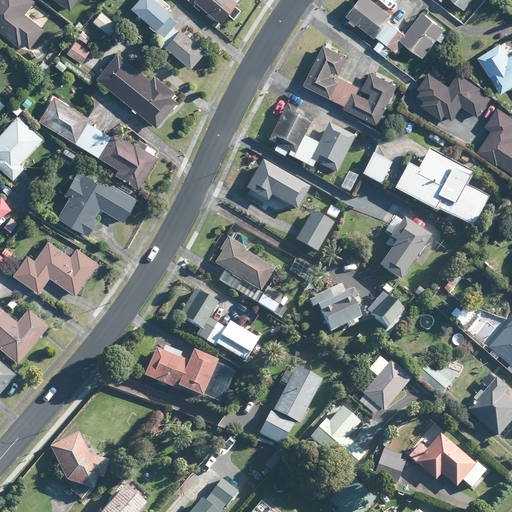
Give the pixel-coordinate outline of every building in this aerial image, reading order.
[(24,15),(33,3),(34,2),(31,0),(0,0),(0,32),(17,46),(20,43),(28,49),(30,47),(43,30),(41,28),(24,15)] [(52,0),(69,11),(76,0),(52,0)] [(169,15),(153,1),(151,0),(136,0),(129,9),(149,26),(148,26),(153,30),(160,37),(169,26),(171,28),(175,23),(167,16),(169,15)] [(186,0),(191,3),(192,2),(209,16),(208,17),(211,20),(213,19),(218,24),(226,14),(232,19),(239,11),(232,6),(237,0),(186,0)] [(384,42),(397,26),(387,19),(391,13),(373,0),(355,0),(345,14),(350,18),(348,20),(354,25),(356,22),(374,36),(375,36),(384,42)] [(397,5),(390,0),(381,0),(393,9),(397,5)] [(397,26),(384,42),(396,52),(404,42),(422,56),(436,37),(440,41),(444,35),(440,32),(444,27),(422,10),(405,32),(397,26)] [(109,34),(117,25),(101,12),(92,22),(108,36),(109,34)] [(176,32),(171,28),(169,26),(160,37),(156,42),(188,70),(203,52),(202,51),(201,51),(182,34),(177,30),(176,32)] [(77,38),(85,43),(90,37),(82,31),(77,38)] [(374,47),(385,56),(390,49),(385,45),(385,44),(379,39),(374,47)] [(88,51),(86,50),(75,41),(66,54),(80,64),(87,54),(88,51)] [(511,53),(509,56),(501,44),(500,42),(477,56),(500,92),(511,84),(511,53)] [(340,52),(327,45),(323,43),(303,83),(338,100),(348,80),(332,72),(330,75),(329,74),(331,70),(338,73),(347,55),(340,52)] [(127,63),(119,56),(116,53),(100,73),(98,75),(95,79),(155,128),(167,113),(176,102),(170,97),(174,93),(152,75),(148,80),(127,63)] [(66,67),(58,61),(54,66),(62,72),(66,67)] [(396,83),(375,73),(370,70),(369,73),(361,88),(371,93),(368,97),(356,91),(359,85),(348,80),(338,100),(342,103),(339,108),(343,110),(345,108),(376,124),(396,83)] [(481,88),(459,75),(451,87),(430,74),(422,89),(424,91),(421,96),(429,101),(426,105),(442,115),(444,111),(453,117),(460,104),(477,114),(488,97),(480,91),(481,88)] [(396,90),(389,103),(396,107),(403,94),(396,90)] [(87,118),(68,107),(52,97),(37,121),(83,149),(96,128),(88,123),(90,120),(87,118)] [(26,98),(21,104),(27,108),(32,102),(26,98)] [(299,162),(310,140),(302,136),(304,133),(311,120),(312,118),(295,109),(289,106),(286,104),(267,141),(276,145),(273,151),(284,157),(287,151),(289,152),(287,156),(299,162)] [(10,110),(17,115),(21,110),(14,105),(10,110)] [(493,128),(478,151),(511,173),(511,116),(498,107),(487,125),(493,128)] [(27,126),(21,121),(16,116),(0,133),(0,169),(12,180),(16,175),(21,169),(22,168),(18,164),(39,141),(41,139),(27,126)] [(310,140),(299,162),(307,166),(305,170),(313,174),(315,168),(312,166),(314,162),(318,164),(331,171),(335,173),(353,139),(354,137),(337,128),(328,123),(317,144),(310,140)] [(133,145),(115,134),(112,133),(109,137),(96,128),(83,149),(117,170),(114,175),(138,190),(157,159),(154,157),(152,155),(155,150),(146,145),(143,150),(142,149),(136,146),(133,144),(133,145)] [(76,155),(64,148),(60,155),(72,162),(76,155)] [(471,173),(456,165),(427,149),(416,170),(408,166),(407,166),(404,171),(394,190),(435,212),(436,211),(446,216),(454,221),(468,228),(483,201),(484,199),(463,188),(471,173)] [(364,175),(382,185),(393,164),(375,154),(374,155),(364,175)] [(308,188),(308,187),(261,160),(244,189),(247,191),(266,201),(269,195),(274,198),(277,200),(281,202),(295,210),(308,188)] [(360,177),(350,172),(342,188),(352,193),(360,177)] [(105,188),(85,175),(82,174),(78,180),(74,178),(64,195),(69,198),(57,218),(86,236),(96,220),(93,218),(97,211),(99,209),(103,211),(118,220),(122,222),(135,199),(112,185),(109,186),(105,188)] [(474,187),(477,193),(484,192),(487,186),(484,181),(477,181),(474,187)] [(0,216),(10,210),(1,196),(0,196),(0,216)] [(325,213),(335,218),(339,211),(330,205),(325,213)] [(316,252),(333,223),(311,210),(301,229),(296,237),(294,240),(316,252)] [(414,259),(430,236),(403,217),(396,228),(391,235),(389,238),(395,241),(377,266),(398,281),(414,259)] [(10,231),(17,222),(11,218),(4,227),(10,231)] [(246,249),(233,241),(227,237),(219,250),(221,251),(213,263),(224,270),(219,278),(218,280),(280,318),(286,309),(282,306),(286,299),(282,297),(272,291),(266,287),(262,294),(258,292),(273,269),(246,253),(244,252),(246,249)] [(495,269),(508,254),(492,239),(487,245),(491,248),(482,258),(495,269)] [(96,263),(75,248),(69,256),(47,241),(33,260),(26,255),(24,259),(12,275),(37,293),(40,290),(48,278),(74,295),(76,293),(96,263)] [(8,258),(11,254),(12,252),(5,247),(1,253),(8,258)] [(450,293),(462,279),(453,272),(446,280),(449,283),(444,288),(450,293)] [(413,293),(418,297),(424,290),(419,286),(413,293)] [(351,321),(359,317),(354,305),(358,303),(351,288),(340,293),(337,295),(334,296),(316,305),(329,332),(345,324),(347,328),(352,325),(351,321)] [(393,290),(389,296),(401,305),(407,297),(395,288),(393,290)] [(216,303),(196,290),(195,290),(194,291),(189,299),(184,307),(179,315),(189,322),(200,329),(197,333),(196,335),(205,340),(216,323),(210,319),(207,317),(216,303)] [(402,310),(387,298),(382,294),(368,310),(367,312),(386,329),(402,310)] [(464,323),(474,310),(467,305),(457,317),(464,323)] [(0,313),(0,354),(14,366),(43,333),(45,330),(46,329),(26,312),(16,323),(14,326),(0,313)] [(511,320),(510,323),(504,330),(498,337),(489,348),(511,367),(511,320)] [(257,339),(232,323),(228,322),(224,328),(216,323),(205,340),(215,346),(216,345),(243,362),(257,339)] [(215,362),(193,352),(191,351),(186,362),(177,358),(180,353),(163,346),(161,351),(155,348),(154,350),(143,375),(177,391),(178,388),(199,397),(215,362)] [(388,360),(361,394),(363,395),(358,402),(373,414),(378,409),(382,412),(410,378),(388,360)] [(447,388),(457,377),(443,365),(436,373),(423,362),(414,373),(440,396),(442,394),(444,392),(445,390),(447,388)] [(0,392),(13,378),(0,366),(0,392)] [(319,382),(320,380),(294,366),(290,374),(283,387),(280,394),(271,410),(297,424),(308,403),(310,400),(311,397),(313,394),(319,382)] [(335,374),(329,383),(337,388),(343,379),(335,374)] [(511,400),(503,392),(508,387),(497,377),(484,393),(481,391),(474,399),(477,401),(470,408),(468,410),(499,437),(500,435),(509,424),(511,421),(511,400)] [(340,390),(344,394),(348,388),(344,385),(340,390)] [(359,422),(353,417),(341,406),(327,422),(324,419),(309,437),(348,471),(364,454),(361,451),(354,445),(351,442),(345,438),(349,434),(359,422)] [(258,434),(281,446),(292,424),(270,412),(258,434)] [(66,481),(91,489),(95,477),(100,479),(106,461),(87,455),(76,433),(59,442),(49,447),(53,455),(61,472),(66,481)] [(440,474),(455,487),(474,465),(438,434),(425,449),(418,443),(407,457),(408,457),(415,464),(419,467),(434,480),(440,474)] [(378,443),(384,448),(389,441),(384,436),(378,443)] [(174,450),(168,455),(175,462),(180,456),(174,450)] [(404,462),(383,454),(380,453),(376,465),(400,473),(404,462)] [(365,511),(377,499),(351,477),(330,502),(342,511),(365,511)] [(225,506),(237,492),(221,479),(209,493),(210,494),(204,502),(199,497),(196,501),(186,511),(218,511),(224,505),(225,506)] [(243,499),(255,485),(251,481),(239,495),(243,499)] [(136,511),(137,511),(143,505),(122,487),(113,497),(99,511),(136,511)]
